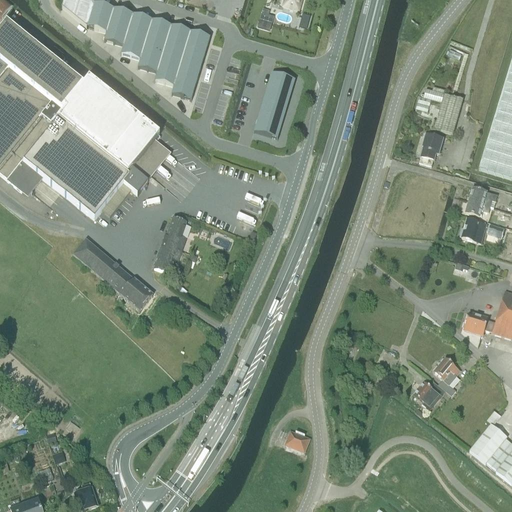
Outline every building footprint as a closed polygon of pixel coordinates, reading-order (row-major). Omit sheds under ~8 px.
[(0,0),(0,23),(13,7),(3,0),(0,0)] [(64,0),(61,10),(62,10),(86,30),(105,35),(106,36),(103,44),(104,44),(104,43),(122,49),(122,50),(120,57),(121,57),(139,62),(139,63),(137,71),(138,71),(138,70),(156,76),(154,84),(155,84),(173,89),(172,90),(173,90),(171,98),(172,97),(190,103),(191,103),(210,40),(209,40),(209,41),(73,0),(64,0)] [(285,0),(283,9),(298,13),(301,0),(285,0)] [(419,1),(417,7),(428,10),(429,4),(419,1)] [(299,30),(310,32),(310,24),(300,22),(299,30)] [(0,176),(28,200),(43,181),(94,222),(123,186),(137,198),(148,184),(132,171),(132,170),(143,179),(165,151),(154,143),(159,137),(89,80),(83,87),(60,68),(65,61),(62,59),(63,57),(54,49),(47,58),(6,25),(0,32),(0,176)] [(511,65),(480,172),(511,181),(511,65)] [(272,77),(254,134),(277,141),(296,84),(272,77)] [(452,136),(463,102),(443,96),(444,92),(433,89),(431,93),(425,91),(422,100),(418,99),(415,111),(427,115),(430,103),(441,106),(434,131),(452,136)] [(438,158),(442,142),(424,137),(423,144),(424,144),(418,166),(431,169),(432,164),(433,164),(435,157),(438,158)] [(471,192),(467,204),(490,210),(492,204),(495,205),(497,198),(486,195),(486,196),(478,194),(478,193),(473,191),(472,192),(471,192)] [(488,216),(490,210),(467,204),(465,211),(464,211),(463,215),(464,215),(463,217),(478,221),(481,214),(488,216)] [(182,253),(177,251),(187,224),(173,219),(155,270),(169,275),(172,264),(177,266),(182,253)] [(480,246),(485,228),(465,221),(462,231),(460,232),(458,237),(460,239),(460,240),(480,246)] [(486,237),(501,241),(504,231),(489,227),(486,237)] [(251,233),(247,243),(252,244),(256,235),(251,233)] [(140,312),(154,295),(135,280),(135,281),(86,241),(74,256),(120,294),(119,295),(140,312)] [(464,325),(463,328),(462,331),(482,337),(483,333),(511,342),(511,295),(504,293),(494,325),(486,322),(487,321),(468,315),(465,325),(464,325)] [(442,382),(437,388),(446,395),(450,399),(455,394),(449,388),(461,374),(445,361),(433,375),(442,382)] [(446,395),(437,388),(434,385),(429,390),(424,386),(413,398),(428,411),(439,399),(441,401),(446,395)] [(486,424),(490,427),(491,427),(498,417),(494,414),(486,424)] [(491,427),(490,427),(469,454),(485,467),(505,441),(506,440),(491,427)] [(304,455),(308,442),(290,435),(286,448),(304,455)] [(485,467),(490,471),(495,475),(511,453),(511,446),(505,441),(485,467)] [(511,453),(495,475),(511,487),(511,485),(511,453)] [(39,482),(52,478),(49,471),(37,476),(39,482)] [(89,511),(97,509),(91,491),(75,496),(79,511),(89,511)] [(11,511),(41,511),(38,501),(11,511)]
